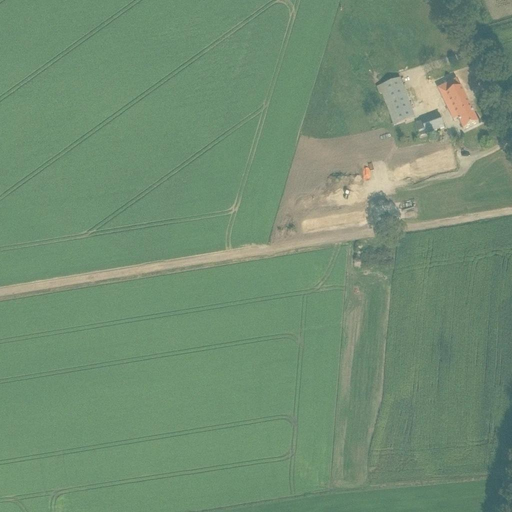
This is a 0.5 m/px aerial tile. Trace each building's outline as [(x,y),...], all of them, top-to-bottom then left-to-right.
[(379,76),(393,71),(384,45),(388,43),(384,31),(370,36),(372,42),(367,44),(379,76)] [(385,46),(393,69),(398,68),(389,44),(385,46)] [(381,86),(396,125),(414,118),(400,79),(381,86)] [(411,99),(423,96),(418,80),(407,83),(411,99)] [(461,87),(442,97),(454,121),(458,119),(464,130),(470,128),(478,123),(461,87)] [(421,123),(415,126),(420,137),(444,128),(438,114),(420,120),(421,123)] [(365,144),(391,143),(391,126),(365,127),(365,144)] [(393,179),(457,172),(454,141),(389,148),(393,179)] [(331,221),(349,219),(348,212),(330,214),(331,221)] [(329,215),(297,218),(299,229),(313,227),(314,234),(330,232),(329,215)]
